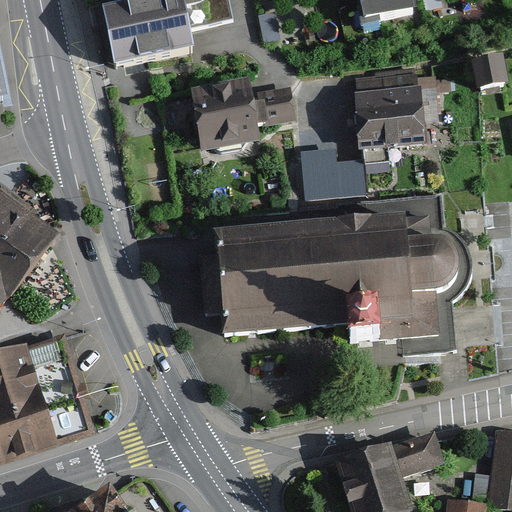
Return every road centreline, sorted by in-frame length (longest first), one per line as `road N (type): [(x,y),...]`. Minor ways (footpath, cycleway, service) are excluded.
road 1 (primary): [(187,434),(129,323),(85,200),(40,0)]
road 2 (unclassified): [(511,399),(210,470)]
road 3 (unclassified): [(187,434),(0,492)]
